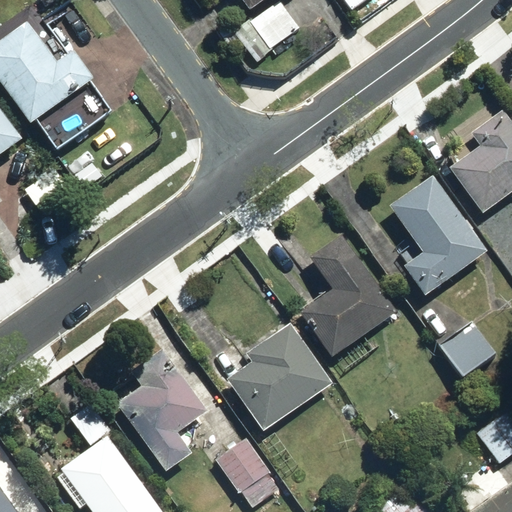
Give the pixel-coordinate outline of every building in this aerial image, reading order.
[(288,0),(231,0),(245,19),(271,0),(279,0),(283,4),(288,0)] [(369,0),(340,0),(352,14),(369,0)] [(301,35),(276,3),(247,26),(272,58),(301,35)] [(28,29),(0,49),(0,87),(33,133),(94,89),(74,61),(59,72),(28,29)] [(511,128),(501,113),(473,138),(483,151),(450,175),(484,220),(511,199),(511,128)] [(0,166),(23,151),(0,117),(0,166)] [(487,256),(434,182),(386,214),(419,261),(402,272),(423,301),(487,256)] [(397,316),(340,236),(304,269),(325,298),(299,317),(332,363),(397,316)] [(463,386),(507,355),(482,320),(468,330),(443,294),(414,315),(463,386)] [(332,388),(290,322),(243,356),(234,341),(204,360),(223,389),(229,385),(260,434),(332,388)] [(207,416),(160,349),(127,371),(140,390),(115,407),(164,476),(198,453),(184,432),(207,416)] [(105,440),(112,434),(90,405),(68,421),(90,451),(105,440)] [(511,459),(511,422),(505,414),(471,441),(497,472),(511,459)] [(158,511),(105,440),(90,451),(53,478),(78,511),(79,511),(84,509),(85,511),(158,511)] [(233,446),(211,459),(250,511),(251,511),(279,492),(247,448),(239,454),(233,446)] [(34,511),(7,477),(0,481),(0,511),(34,511)] [(511,511),(511,482),(470,511),(511,511)] [(412,511),(398,494),(375,511),(412,511)]
